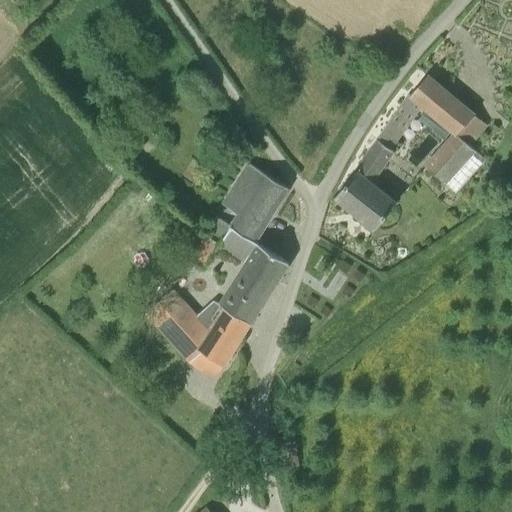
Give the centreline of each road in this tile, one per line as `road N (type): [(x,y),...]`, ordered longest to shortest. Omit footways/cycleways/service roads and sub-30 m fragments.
road 1 (unclassified): [(311,225),(266,373),(258,431),(275,511)]
road 2 (unclassified): [(461,0),(369,113),(311,225)]
road 3 (unclassified): [(311,225),(298,187),(166,0)]
